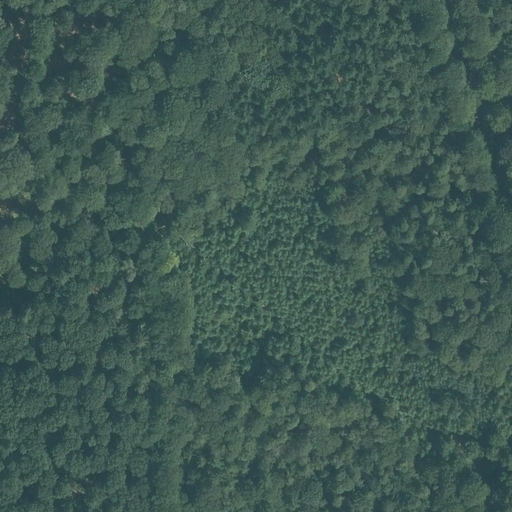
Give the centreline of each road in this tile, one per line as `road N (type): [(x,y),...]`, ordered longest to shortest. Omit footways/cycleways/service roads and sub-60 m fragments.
road 1 (track): [(129,200),(151,226),(175,350),(154,432),(155,511)]
road 2 (secondary): [(511,204),(449,0)]
road 3 (track): [(129,200),(113,0)]
